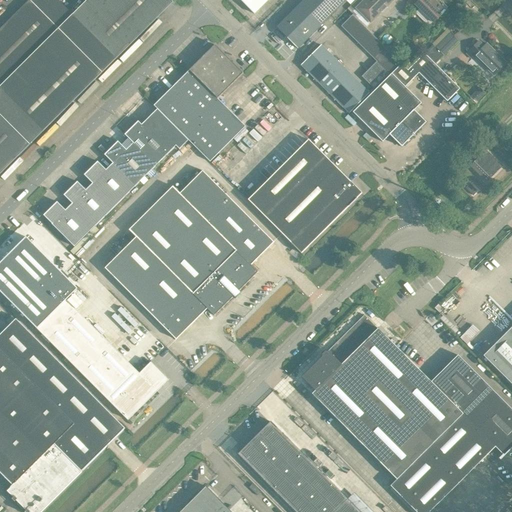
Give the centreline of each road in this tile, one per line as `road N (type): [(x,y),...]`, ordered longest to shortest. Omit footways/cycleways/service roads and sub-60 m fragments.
road 1 (unclassified): [(0,216),(212,5),(406,200),(415,234)]
road 2 (unclassified): [(121,511),(389,246),(415,234)]
